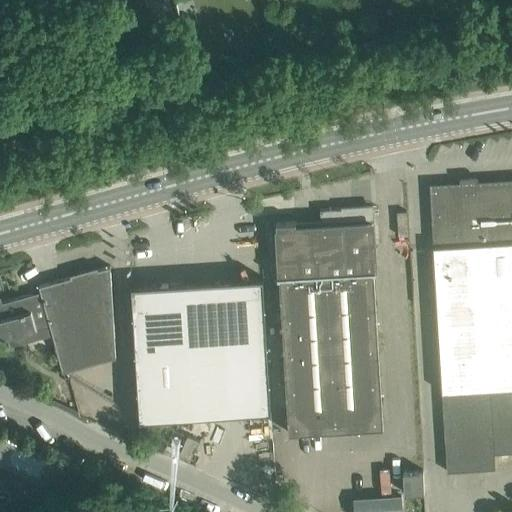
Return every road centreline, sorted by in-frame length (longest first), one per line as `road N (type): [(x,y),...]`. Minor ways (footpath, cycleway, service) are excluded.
road 1 (tertiary): [(0,234),(367,136),(511,109)]
road 2 (unclassified): [(255,511),(0,391)]
